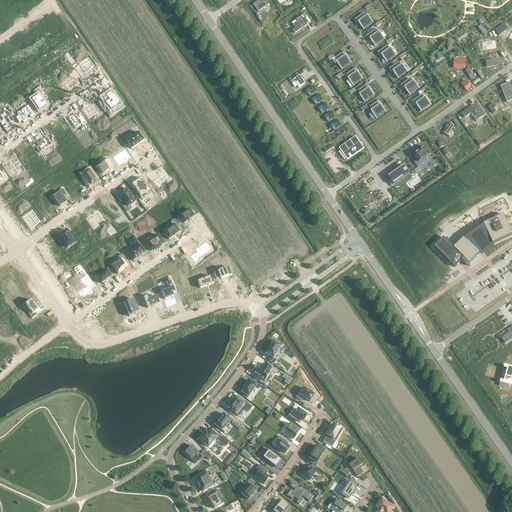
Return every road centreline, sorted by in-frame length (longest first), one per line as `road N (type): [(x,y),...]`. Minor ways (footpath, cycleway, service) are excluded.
road 1 (residential): [(195,511),(171,452),(244,366),(263,316)]
road 2 (tertiary): [(327,195),(208,19)]
road 3 (residential): [(67,325),(95,344),(231,302),(259,309)]
road 4 (residential): [(377,160),(296,43),(336,15)]
road 5 (residential): [(202,230),(67,325)]
road 6 (residential): [(145,157),(15,249)]
road 7 (residential): [(416,131),(336,15)]
road 8 (tertiary): [(511,461),(434,350)]
road 9 (residential): [(322,411),(252,511)]
